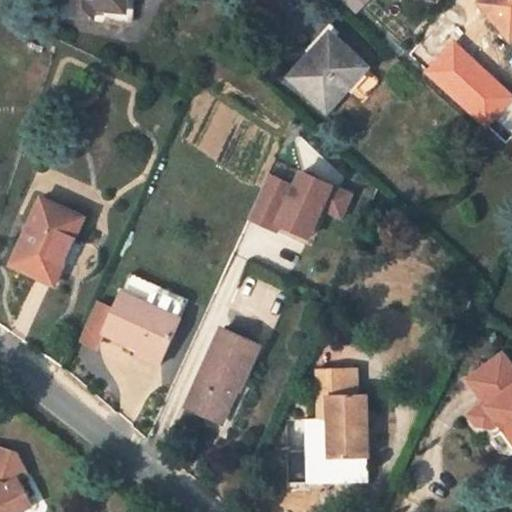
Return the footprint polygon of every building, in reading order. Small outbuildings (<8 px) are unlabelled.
[(94,9),(125,12),(126,0),(75,0),(73,16),(93,17),(94,9)] [(94,9),(93,17),(93,22),(133,25),(135,0),(126,0),(125,12),(94,9)] [(370,0),(333,0),(354,18),(370,0)] [(511,0),(483,0),(480,3),(511,40),(511,0)] [(367,69),(329,35),(320,45),(324,49),(294,82),(328,113),(351,87),(367,69)] [(362,97),(378,79),(367,69),(351,87),(362,97)] [(294,186),(269,175),(250,218),(276,229),(279,223),(310,237),(322,208),(342,217),(353,193),(301,171),(294,186)] [(83,217),(42,199),(12,266),(53,285),(83,217)] [(133,276),(124,294),(105,335),(137,350),(140,345),(163,356),(179,320),(165,313),(173,295),(133,276)] [(260,347),(222,329),(187,407),(215,419),(229,386),(237,390),(240,391),(260,347)] [(135,355),(158,366),(163,356),(140,345),(137,350),(135,355)] [(511,367),(501,353),(476,372),(498,402),(495,404),(490,398),(467,415),(476,427),(488,429),(497,422),(511,441),(511,367)] [(354,368),(317,370),(319,428),(330,428),(332,459),(369,457),(367,395),(356,394),(354,368)] [(473,375),(490,398),(495,404),(498,402),(476,372),(473,375)] [(229,386),(215,419),(223,422),(237,390),(229,386)] [(330,428),(319,428),(320,459),(332,459),(330,428)] [(17,454),(0,448),(0,511),(21,511),(31,507),(15,478),(25,471),(17,454)]
